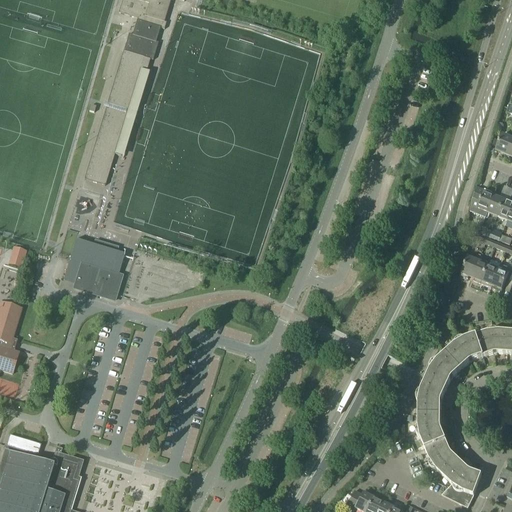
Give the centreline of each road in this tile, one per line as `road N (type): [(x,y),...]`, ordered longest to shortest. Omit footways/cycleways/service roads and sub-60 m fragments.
road 1 (unclassified): [(267,357),(99,305),(76,323),(48,407),(57,439),(208,486)]
road 2 (unclassified): [(401,0),(342,178),(267,357)]
road 3 (secondary): [(309,478),(412,282),(464,140)]
road 4 (secondary): [(500,0),(464,140)]
road 5 (unclassified): [(267,357),(208,486)]
road 6 (secondary): [(464,140),(511,14)]
road 7 (residential): [(498,458),(466,439),(460,420),(477,387),(511,381)]
